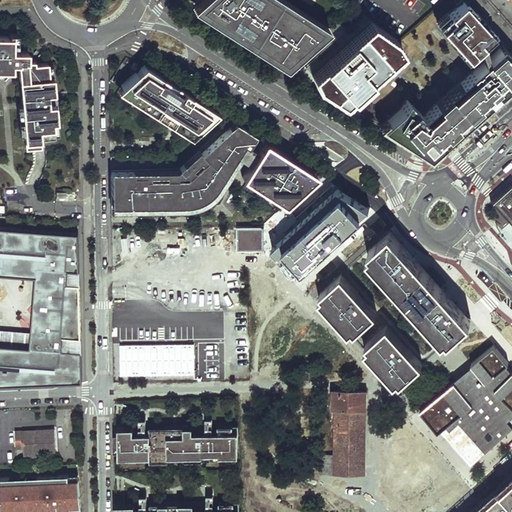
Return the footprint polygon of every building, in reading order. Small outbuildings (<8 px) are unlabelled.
[(206,0),(201,5),(285,58),(321,27),(279,0),(206,0)] [(462,0),(438,22),(468,56),(493,33),(463,0),(462,0)] [(313,74),(318,85),(344,102),(402,49),(395,38),(371,21),(313,74)] [(17,45),(17,32),(9,32),(9,35),(13,36),(12,45),(17,45)] [(53,122),(57,122),(53,77),(49,78),(48,64),(48,62),(33,64),(32,61),(30,59),(28,57),(28,51),(12,51),(12,45),(13,36),(9,35),(0,35),(0,69),(2,69),(12,69),(12,62),(18,62),(19,72),(23,72),(25,86),(20,87),(21,94),(27,94),(27,97),(21,97),(22,107),(23,120),(25,133),(26,148),(41,147),(40,137),(54,136),(54,134),(53,122)] [(428,157),(511,81),(511,54),(502,43),(423,114),(407,97),(400,107),(380,126),(428,157)] [(121,84),(175,118),(183,105),(154,86),(159,79),(178,91),(181,86),(145,63),(141,67),(137,72),(136,71),(121,84)] [(121,84),(118,88),(190,135),(195,131),(183,124),(199,98),(191,93),(188,98),(180,93),(183,88),(181,86),(178,91),(159,79),(154,86),(183,105),(175,118),(121,84)] [(191,93),(183,88),(180,93),(188,98),(191,93)] [(21,94),(17,95),(18,107),(22,107),(21,97),(27,97),(27,94),(21,94)] [(183,124),(195,131),(209,118),(212,113),(214,114),(218,110),(199,98),(183,124)] [(147,206),(147,210),(186,209),(190,209),(195,208),(200,206),(204,204),(208,202),(211,199),(215,196),(218,192),(221,188),(236,165),(238,161),(215,146),(236,128),(253,138),(255,134),(235,121),(181,165),(185,168),(182,172),(178,169),(111,169),(111,175),(133,175),(133,206),(124,206),(124,211),(137,210),(137,206),(138,206),(137,175),(145,175),(145,178),(186,178),(211,149),(232,162),(217,186),(216,188),(214,190),(213,192),(209,195),(207,197),(203,200),(200,201),(196,203),(193,204),(189,205),(184,205),(147,206)] [(247,147),(253,138),(236,128),(215,146),(238,161),(244,153),(247,147)] [(284,202),(317,173),(264,139),(256,153),(252,158),(242,175),(284,202)] [(256,153),(247,147),(244,153),(252,158),(256,153)] [(232,162),(211,149),(186,178),(145,178),(145,175),(137,175),(138,206),(147,206),(184,205),(189,205),(193,204),(196,203),(200,201),(203,200),(207,197),(209,195),(213,192),(214,190),(216,188),(217,186),(232,162)] [(111,175),(111,206),(124,206),(133,206),(133,175),(111,175)] [(511,181),(501,191),(490,201),(510,223),(511,220),(511,181)] [(337,189),(273,245),(297,270),(368,207),(337,189)] [(263,226),(237,226),(236,249),(263,249),(263,226)] [(366,252),(442,337),(445,334),(448,336),(469,317),(460,306),(404,244),(389,227),(367,247),(370,249),(366,252)] [(0,230),(0,266),(41,271),(32,362),(0,358),(0,387),(80,386),(79,356),(61,354),(62,341),(64,341),(69,287),(67,287),(69,274),(70,274),(72,256),(57,255),(58,241),(79,243),(58,241),(59,236),(0,230)] [(79,356),(79,243),(58,241),(57,255),(72,256),(70,274),(69,274),(67,287),(69,287),(64,341),(62,341),(61,354),(79,356)] [(0,276),(30,279),(25,335),(0,332),(0,358),(32,362),(41,271),(0,266),(0,276)] [(317,296),(348,330),(351,327),(353,329),(375,310),(340,271),(319,290),(321,293),(317,296)] [(363,347),(393,380),(397,377),(399,380),(421,360),(386,322),(364,341),(366,344),(363,347)] [(195,343),(120,344),(120,375),(195,375),(195,343)] [(509,362),(494,344),(471,363),(474,366),(455,382),(454,381),(420,410),(469,465),(511,425),(511,423),(507,418),(511,414),(511,413),(511,370),(511,371),(507,364),(509,362)] [(364,474),(366,390),(334,389),(333,389),(333,408),(336,408),(336,455),(321,454),(321,473),(364,474)] [(148,431),(113,432),(113,450),(118,450),(132,449),(132,453),(185,452),(185,455),(202,455),(202,452),(219,451),(219,448),(233,448),(233,430),(217,430),(202,431),(202,424),(183,425),(183,431),(167,431),(167,425),(148,425),(148,431)] [(237,424),(217,424),(217,430),(233,430),(233,448),(238,448),(237,424)] [(44,450),(57,449),(56,428),(16,429),(17,446),(25,445),(25,451),(44,450)] [(185,461),(202,461),(202,455),(185,455),(185,452),(132,453),(132,459),(151,459),(150,458),(185,457),(185,461)] [(82,502),(79,476),(69,476),(69,471),(37,473),(38,476),(10,477),(10,474),(0,474),(0,506),(1,507),(2,511),(3,511),(14,511),(35,510),(40,510),(39,511),(67,511),(67,509),(67,504),(82,502)] [(511,511),(511,473),(500,484),(510,495),(500,504),(490,493),(469,511),(511,511)] [(510,495),(500,484),(490,493),(500,504),(510,495)] [(150,508),(114,509),(114,511),(234,511),(234,507),(219,507),(203,507),(203,501),(184,501),(184,508),(169,508),(169,502),(150,502),(150,508)] [(239,511),(239,501),(219,501),(219,507),(234,507),(234,511),(239,511)]
